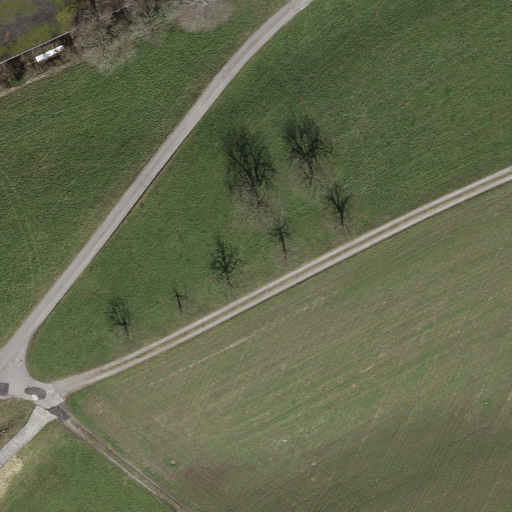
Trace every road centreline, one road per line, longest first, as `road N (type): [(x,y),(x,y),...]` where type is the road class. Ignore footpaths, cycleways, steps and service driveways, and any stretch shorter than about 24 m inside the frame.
road 1 (track): [(0,377),(40,393),(79,388),(511,175)]
road 2 (unclassified): [(308,0),(245,53),(0,372)]
road 3 (track): [(40,393),(195,511)]
